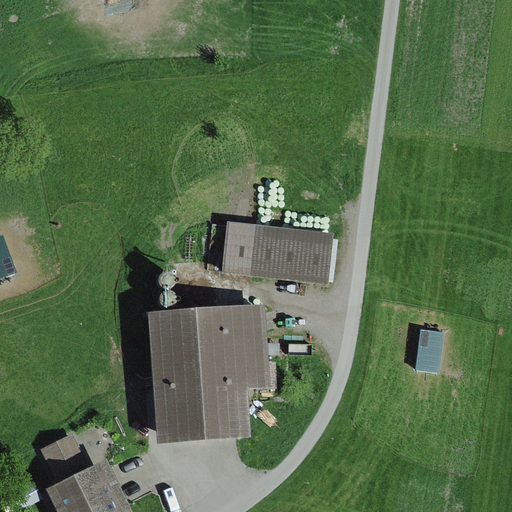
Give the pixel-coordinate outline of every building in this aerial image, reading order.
[(332,237),(225,226),(220,277),(326,288),(332,237)] [(167,294),(169,292),(170,289),(171,286),(170,284),(169,281),(167,279),(165,278),(162,278),(159,278),(157,280),(155,282),(154,284),(154,287),(154,290),(156,292),(158,294),(161,295),(164,295),(167,294)] [(168,312),(170,310),(171,307),(172,304),(171,302),(170,299),(168,297),(165,296),(163,296),(160,296),(158,298),(156,300),(155,302),(154,305),(155,308),(157,310),(159,312),(162,313),(165,313),(168,312)] [(261,309),(143,318),(153,449),(246,441),(243,394),(267,392),(261,309)] [(56,487),(42,494),(51,511),(128,511),(104,463),(88,471),(71,436),(39,452),(56,487)]
